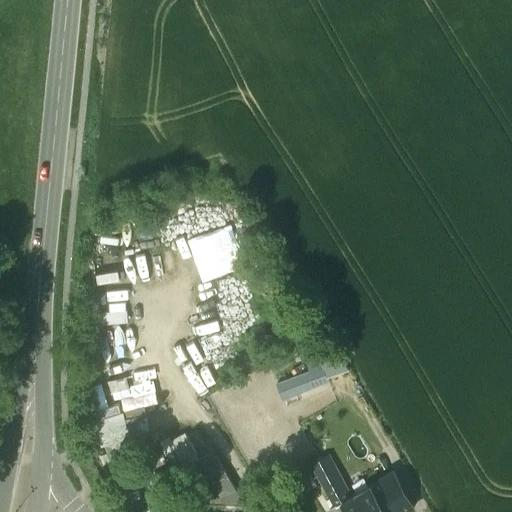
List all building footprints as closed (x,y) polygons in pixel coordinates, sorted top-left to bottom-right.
[(280,378),(285,394),(355,372),(343,336),(305,348),(312,369),(280,378)] [(112,370),(97,374),(105,402),(130,395),(132,402),(144,398),(136,372),(115,378),(112,370)] [(109,439),(156,429),(153,416),(137,419),(135,410),(104,416),(109,439)] [(190,428),(166,440),(179,464),(202,452),(190,428)] [(179,471),(198,503),(246,505),(211,448),(188,462),(190,464),(179,471)] [(406,511),(414,508),(393,472),(350,497),(327,457),(314,464),(316,468),(310,471),(314,479),(320,476),(337,506),(341,503),(346,511),(406,511)]
